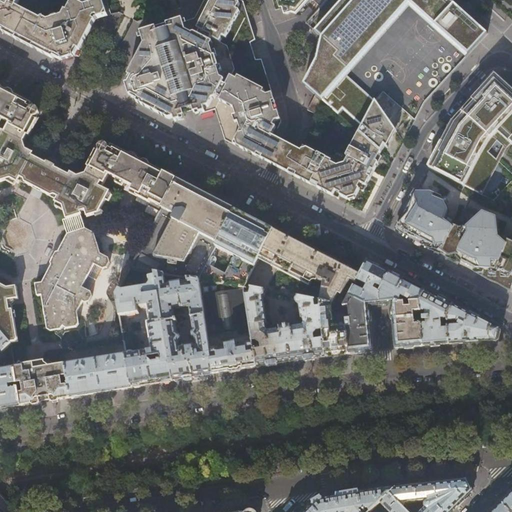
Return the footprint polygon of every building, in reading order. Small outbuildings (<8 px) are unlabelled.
[(80,51),(96,20),(108,16),(102,0),(74,0),(68,12),(66,11),(63,17),(48,22),(42,19),(41,20),(20,9),(17,8),(20,2),(16,0),(0,0),(0,28),(4,31),(3,33),(7,35),(53,59),(54,57),(60,60),(62,60),(62,61),(73,58),(73,56),(75,56),(78,50),(80,51)] [(102,0),(108,16),(112,15),(107,0),(108,0),(102,0)] [(204,0),(195,18),(183,22),(187,32),(192,35),(195,34),(198,35),(200,30),(198,29),(212,0),(204,0)] [(231,1),(228,0),(212,0),(198,29),(200,30),(212,37),(211,38),(220,42),(223,37),(226,38),(240,12),(237,11),(240,5),(231,0),(231,1)] [(280,7),(283,14),(292,11),(296,13),(307,0),(276,0),(279,7),(280,7)] [(411,5),(468,55),(488,33),(450,0),(341,0),(314,30),(322,37),(318,58),(317,59),(304,85),(315,95),(308,110),(321,117),(326,107),(333,111),(338,105),(364,129),(359,134),(381,154),(393,130),(375,102),(347,77),(411,5)] [(221,79),(218,68),(219,67),(216,57),(214,57),(211,47),(213,43),(209,41),(198,35),(195,34),(192,35),(187,32),(183,22),(183,20),(167,25),(169,29),(157,33),(156,28),(141,33),(144,45),(144,46),(129,75),(130,76),(127,82),(128,84),(126,84),(126,85),(129,95),(131,95),(132,97),(138,100),(136,102),(137,103),(168,119),(174,118),(175,122),(181,120),(180,118),(185,117),(183,111),(193,109),(194,114),(199,112),(200,114),(205,113),(204,108),(209,107),(213,100),(215,99),(217,96),(223,84),(224,81),(221,79)] [(200,30),(198,35),(209,41),(211,38),(212,37),(200,30)] [(511,144),(511,143),(511,90),(502,81),(495,75),(459,115),(452,122),(443,140),(429,167),(482,195),(503,156),(506,149),(511,144)] [(231,77),(226,86),(228,87),(222,98),(220,101),(234,109),(236,116),(234,117),(236,124),(238,123),(241,131),(234,145),(261,160),(273,137),(272,136),(277,127),(274,125),(276,122),(281,120),(273,94),(267,96),(263,94),(265,91),(238,77),(237,80),(231,77)] [(226,86),(223,84),(217,96),(222,98),(228,87),(226,86)] [(0,91),(0,117),(10,122),(25,129),(33,114),(28,105),(17,99),(11,97),(0,91)] [(0,330),(11,343),(20,341),(12,298),(16,298),(15,292),(9,293),(0,288),(0,177),(8,176),(22,172),(30,155),(20,150),(21,147),(18,142),(25,129),(10,122),(0,143),(0,330)] [(300,151),(288,173),(333,197),(335,193),(347,200),(355,197),(362,185),(363,185),(367,178),(377,166),(378,164),(376,162),(381,154),(359,134),(346,158),(348,159),(345,165),(337,167),(331,164),(331,162),(304,148),(302,152),(300,151)] [(273,137),(261,160),(274,166),(288,173),(300,151),(286,143),(273,137)] [(166,203),(178,180),(162,172),(111,146),(102,141),(89,165),(109,175),(110,171),(130,181),(128,185),(166,203)] [(73,174),(72,176),(51,166),(30,155),(22,172),(42,183),(64,194),(65,201),(67,221),(76,220),(79,220),(79,215),(86,214),(86,220),(100,219),(113,191),(103,186),(109,175),(89,165),(85,173),(78,176),(73,174)] [(209,197),(178,180),(166,203),(178,209),(210,225),(224,232),(235,210),(209,197)] [(397,233),(511,295),(511,239),(502,236),(500,217),(482,210),(478,213),(463,226),(454,228),(449,225),(452,212),(445,195),(430,190),(411,189),(394,228),(397,233)] [(188,266),(210,225),(178,209),(149,261),(188,266)] [(274,231),(235,210),(224,232),(216,247),(235,257),(225,275),(206,265),(198,280),(245,288),(274,231)] [(77,232),(76,220),(61,222),(62,232),(36,290),(32,291),(33,297),(36,296),(43,334),(81,328),(79,312),(83,302),(86,303),(90,292),(78,287),(89,263),(100,267),(105,255),(93,250),(86,235),(77,232)] [(224,232),(210,225),(188,266),(184,273),(198,280),(206,265),(216,247),(224,232)] [(360,275),(274,231),(245,288),(252,289),(265,292),(278,267),(311,284),(313,280),(317,282),(318,281),(319,281),(320,282),(321,282),(322,282),(323,281),(324,281),(320,302),(331,304),(343,306),(349,297),(354,287),(357,281),(360,276),(360,275)] [(364,269),(360,276),(357,281),(366,286),(363,292),(354,287),(349,297),(369,307),(373,307),(381,306),(379,292),(390,273),(378,266),(377,264),(368,261),(364,269)] [(134,353),(133,353),(131,353),(130,354),(129,355),(127,354),(133,388),(173,381),(156,273),(148,272),(150,283),(148,286),(123,290),(117,291),(121,318),(138,315),(138,309),(147,307),(150,325),(147,325),(152,351),(135,354),(134,353)] [(198,280),(187,278),(188,281),(166,285),(165,274),(156,273),(173,381),(214,375),(198,280)] [(425,291),(390,273),(379,292),(381,306),(386,306),(392,305),(401,304),(400,299),(401,297),(402,298),(403,298),(404,297),(405,297),(405,296),(406,296),(411,299),(408,303),(418,302),(425,291)] [(246,295),(245,288),(198,280),(214,375),(257,367),(255,351),(253,343),(246,295)] [(274,293),(298,298),(302,298),(296,295),(288,292),(289,289),(280,287),(279,291),(274,291),(274,293)] [(266,292),(265,292),(252,289),(251,294),(246,295),(253,343),(256,343),(261,345),(262,350),(255,351),(257,367),(326,357),(321,307),(316,308),(315,307),(314,301),(302,298),(298,298),(298,299),(297,300),(297,302),(297,303),(297,304),(298,304),(299,305),(300,306),(301,306),(302,319),(304,319),(305,324),(303,327),(291,328),(291,327),(289,327),(287,327),(287,326),(284,327),(283,327),(281,328),(280,327),(279,328),(279,329),(280,330),(269,332),(267,331),(266,325),(267,325),(262,297),(263,297),(264,297),(265,296),(266,295),(266,293),(266,292)] [(440,299),(425,291),(418,302),(419,312),(424,312),(425,317),(421,318),(421,322),(425,322),(426,325),(421,325),(423,347),(437,346),(449,345),(448,329),(442,329),(441,319),(448,319),(448,316),(453,306),(440,299)] [(369,307),(349,297),(343,306),(344,307),(348,307),(349,319),(346,319),(346,327),(350,327),(350,329),(346,329),(349,354),(367,352),(372,352),(373,351),(373,350),(369,307)] [(333,326),(331,304),(320,302),(321,307),(326,357),(349,354),(346,329),(346,326),(344,325),(343,325),(342,325),(341,325),(340,326),(340,327),(338,327),(338,326),(333,326)] [(419,312),(418,302),(408,303),(401,304),(392,305),(396,348),(396,349),(397,349),(398,349),(409,348),(423,347),(421,325),(414,325),(413,313),(419,312)] [(470,315),(453,306),(448,316),(448,319),(448,321),(457,321),(459,322),(458,325),(461,326),(448,327),(448,329),(449,345),(460,344),(497,342),(499,330),(470,315)] [(0,349),(2,352),(11,343),(0,330),(0,349)] [(71,398),(133,388),(127,354),(69,364),(65,365),(67,377),(69,385),(71,398)] [(67,377),(65,365),(49,368),(45,364),(44,362),(38,363),(15,367),(18,384),(19,389),(19,394),(21,406),(32,404),(31,400),(44,398),(57,396),(58,400),(71,398),(69,385),(67,377)] [(0,369),(0,409),(21,406),(19,394),(19,389),(10,390),(10,386),(18,384),(15,367),(0,369)] [(429,484),(395,488),(389,494),(403,509),(405,503),(427,500),(426,501),(425,501),(425,502),(425,503),(424,504),(424,505),(424,506),(424,507),(425,508),(420,511),(452,511),(473,492),(467,480),(429,484)] [(389,494),(395,488),(362,494),(322,500),(314,504),(315,505),(307,511),(359,511),(359,510),(366,509),(368,511),(370,511),(380,503),(389,494)] [(406,511),(403,509),(389,494),(380,503),(388,511),(406,511)] [(511,511),(511,494),(503,504),(510,511),(511,511)]
